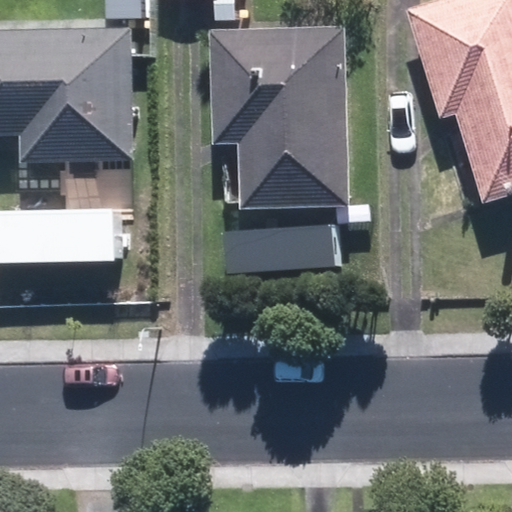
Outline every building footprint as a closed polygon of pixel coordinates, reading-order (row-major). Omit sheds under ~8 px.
[(511,192),(511,0),(453,0),(427,8),(459,112),(472,108),(500,196),(511,192)] [(364,198),(358,25),(232,29),(235,138),(257,137),(259,201),(364,198)] [(132,27),(0,30),(0,131),(26,131),(26,154),(135,152),(132,27)] [(0,262),(110,260),(109,209),(0,212),(0,262)] [(333,268),(330,225),(225,231),(227,274),(333,268)]
